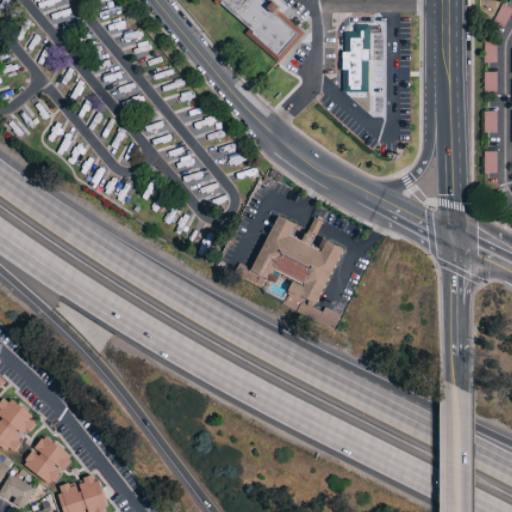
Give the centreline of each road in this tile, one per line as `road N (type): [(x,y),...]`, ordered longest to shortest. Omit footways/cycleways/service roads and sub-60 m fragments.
road 1 (residential): [(73,0),(230,193),(233,205),(220,220),(209,219),(152,158),(23,0)]
road 2 (motorway): [(0,229),(188,350),(489,511)]
road 3 (tertiary): [(154,0),(271,141),(328,183),(452,247)]
road 4 (motorway): [(316,366),(197,302),(0,171)]
road 5 (motorway): [(0,271),(112,377),(217,511)]
road 6 (residential): [(0,31),(114,169),(127,174),(152,158)]
road 7 (motorway): [(511,468),(316,366)]
road 8 (motorway): [(511,442),(316,366)]
road 9 (secondary): [(448,147),(444,0)]
road 10 (secondary): [(448,136),(396,184),(344,191)]
